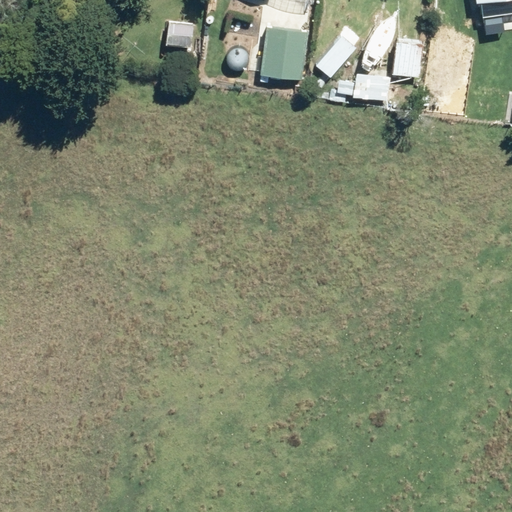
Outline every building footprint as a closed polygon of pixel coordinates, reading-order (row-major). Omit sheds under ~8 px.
[(190,49),(193,26),(169,23),(167,47),(190,49)] [(269,28),(263,74),(302,79),(308,31),(269,28)] [(367,52),(389,66),(396,55),(395,75),(421,77),(424,44),(402,42),(381,29),(367,52)] [(357,45),(341,31),(315,61),(331,75),(357,45)] [(390,76),(365,75),(366,93),(391,94),(390,76)]
